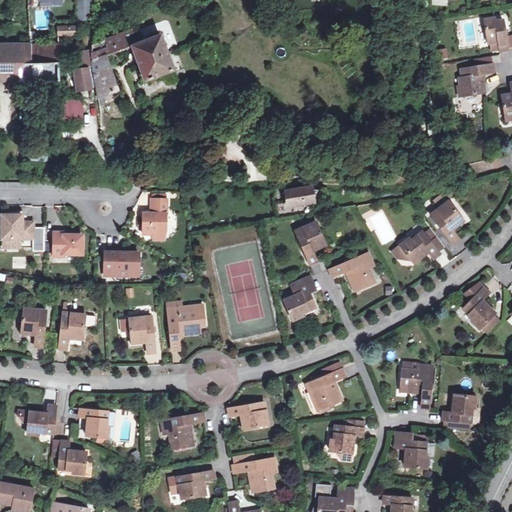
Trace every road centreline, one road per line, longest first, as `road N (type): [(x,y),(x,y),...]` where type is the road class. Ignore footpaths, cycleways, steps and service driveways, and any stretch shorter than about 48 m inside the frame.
road 1 (residential): [(350,340),(290,364),(188,382),(67,383),(0,372)]
road 2 (residential): [(491,252),(350,340)]
